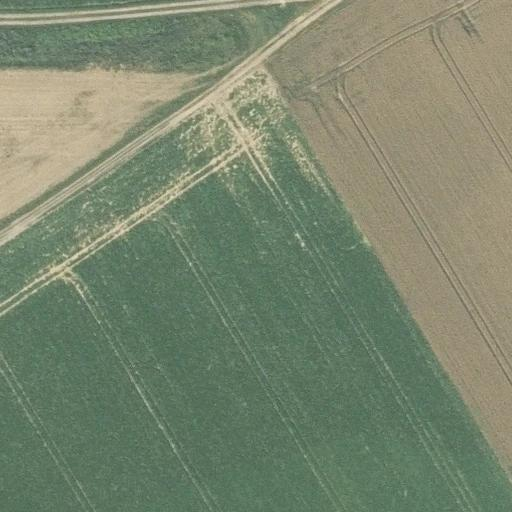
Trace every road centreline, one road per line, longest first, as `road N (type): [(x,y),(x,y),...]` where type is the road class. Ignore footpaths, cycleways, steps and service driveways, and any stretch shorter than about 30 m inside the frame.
road 1 (track): [(346,0),(0,243)]
road 2 (track): [(270,0),(83,20),(0,18)]
